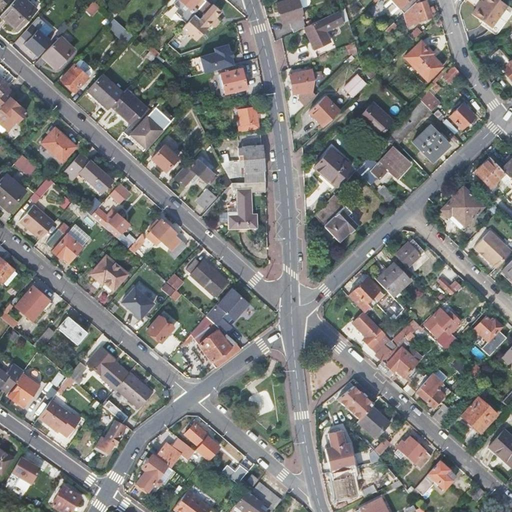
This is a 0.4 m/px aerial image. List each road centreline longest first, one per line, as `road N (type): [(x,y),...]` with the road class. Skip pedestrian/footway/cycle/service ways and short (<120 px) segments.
road 1 (unclassified): [(0,50),(253,281),(292,305)]
road 2 (secondary): [(292,305),(280,129),(251,0)]
road 3 (residential): [(511,502),(339,347),(293,319)]
road 4 (unclassified): [(0,231),(193,397)]
road 5 (secondary): [(319,504),(300,413),(293,319)]
road 6 (unclassified): [(193,397),(319,504)]
road 7 (unclassified): [(292,305),(313,300),(407,212)]
road 8 (unclassified): [(407,212),(511,312)]
road 9 (residential): [(445,0),(460,56),(504,120)]
road 10 (unclassified): [(407,212),(504,120)]
road 11 (unclassified): [(0,416),(107,493)]
road 12 (unclassified): [(107,493),(139,438),(193,397)]
road 13 (unclassified): [(193,397),(293,319)]
